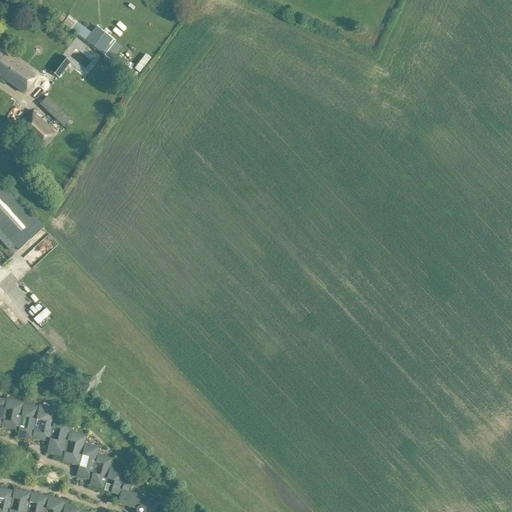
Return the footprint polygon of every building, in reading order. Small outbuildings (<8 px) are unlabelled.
[(103,53),(113,38),(95,26),(90,32),(77,24),(71,32),(103,53)] [(1,51),(0,52),(0,76),(24,94),(36,77),(1,51)] [(56,63),(50,71),(58,77),(64,69),(56,63)] [(74,70),(70,76),(83,84),(87,79),(74,70)] [(47,97),(39,105),(63,126),(70,118),(47,97)] [(57,133),(33,111),(17,128),(41,150),(57,133)] [(0,229),(16,247),(19,250),(43,228),(0,180),(0,229)] [(0,229),(0,240),(10,252),(16,247),(0,229)] [(6,399),(6,400),(4,408),(13,410),(11,421),(2,420),(1,427),(2,427),(1,428),(16,431),(15,435),(17,435),(19,428),(21,416),(24,402),(7,398),(6,399)] [(36,419),(38,407),(24,404),(24,402),(21,416),(30,418),(27,430),(19,428),(17,435),(18,435),(17,438),(32,441),(33,439),(34,431),(36,419)] [(39,407),(38,407),(36,419),(47,421),(44,433),(34,431),(33,439),(49,443),(50,438),(53,427),(57,409),(39,405),(39,407)] [(63,458),(65,452),(68,441),(70,431),(73,422),(55,418),(58,409),(57,409),(53,427),(60,429),(58,440),(50,438),(49,443),(46,454),(63,458)] [(87,435),(70,431),(68,441),(75,443),(72,454),(65,452),(63,458),(62,462),(79,467),(86,443),(85,443),(87,435)] [(100,447),(86,443),(79,467),(76,477),(90,481),(93,473),(96,462),(98,455),(98,454),(100,447)] [(104,491),(106,484),(108,479),(111,467),(113,459),(98,455),(96,462),(104,464),(100,475),(93,473),(90,481),(91,481),(89,486),(104,490),(103,491),(104,491)] [(127,472),(111,467),(108,479),(115,481),(114,486),(106,484),(104,491),(120,496),(125,480),(127,472)] [(132,482),(125,480),(120,496),(117,504),(125,506),(125,504),(137,508),(136,509),(136,510),(136,511),(135,511),(155,511),(159,501),(129,492),(132,482)] [(0,511),(9,511),(10,510),(12,498),(13,491),(0,488),(0,498),(5,499),(3,511),(0,510),(0,511)] [(14,491),(13,491),(12,498),(20,500),(18,511),(10,510),(9,511),(26,511),(29,502),(31,492),(14,489),(14,491)] [(44,511),(46,509),(49,497),(31,492),(29,502),(37,504),(35,511),(44,511)] [(49,497),(46,509),(54,511),(53,511),(63,511),(66,501),(49,497)] [(66,501),(63,511),(81,511),(83,508),(66,504),(66,501)]
